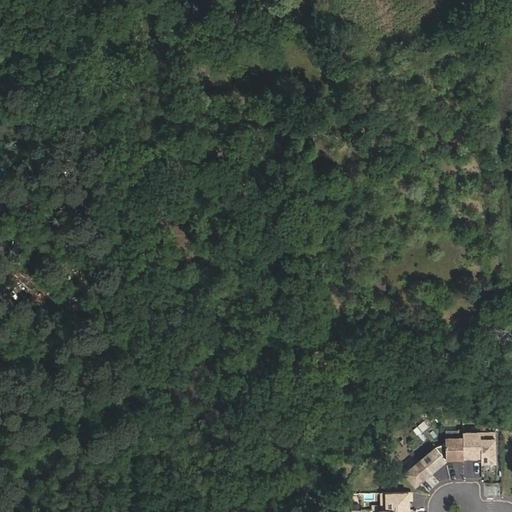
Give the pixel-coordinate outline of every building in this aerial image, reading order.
[(413,428),(416,435),(429,428),(426,421),(413,428)] [(481,459),(480,434),(480,433),(463,433),(463,438),(463,458),(472,458),(472,460),(481,459)] [(495,434),(480,434),(481,459),(481,464),(495,463),(495,434)] [(463,458),(463,438),(445,438),(446,460),(463,460),(463,458)] [(420,460),(431,472),(446,460),(435,447),(420,460)] [(431,472),(420,460),(403,473),(414,486),(431,472)] [(382,510),(408,509),(408,500),(411,500),(411,492),(381,493),(382,510)] [(351,511),(354,511),(360,511),(361,504),(352,503),(351,511)]
